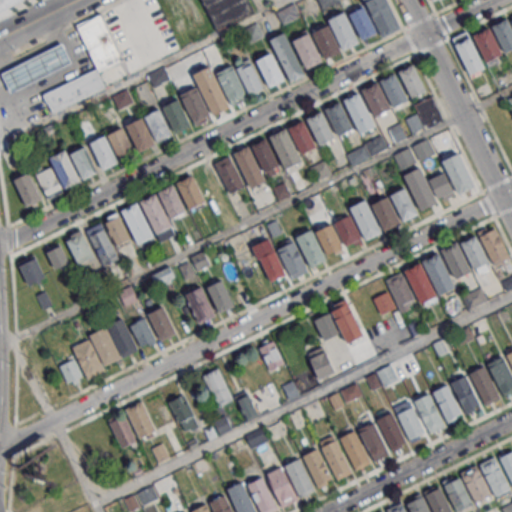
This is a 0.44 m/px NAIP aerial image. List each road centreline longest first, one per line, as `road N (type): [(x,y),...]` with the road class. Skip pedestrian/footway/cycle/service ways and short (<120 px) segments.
road 1 (residential): [(0,448),(511,193)]
road 2 (residential): [(495,0),(0,245)]
road 3 (residential): [(511,218),(405,0)]
road 4 (residential): [(511,420),(328,511)]
